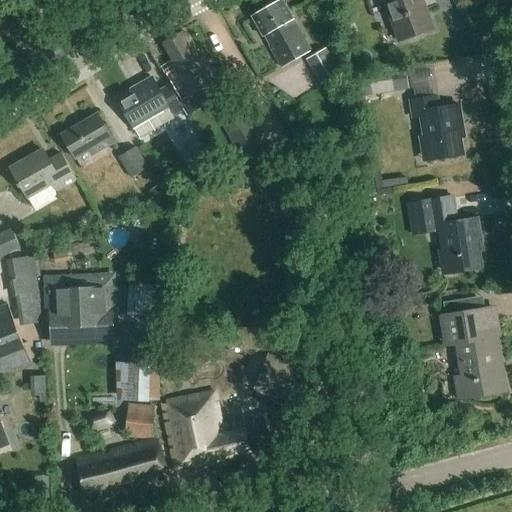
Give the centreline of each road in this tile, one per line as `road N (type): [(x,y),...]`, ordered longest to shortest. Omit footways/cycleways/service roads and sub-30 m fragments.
road 1 (secondary): [(0,79),(138,0)]
road 2 (residential): [(381,490),(511,456)]
